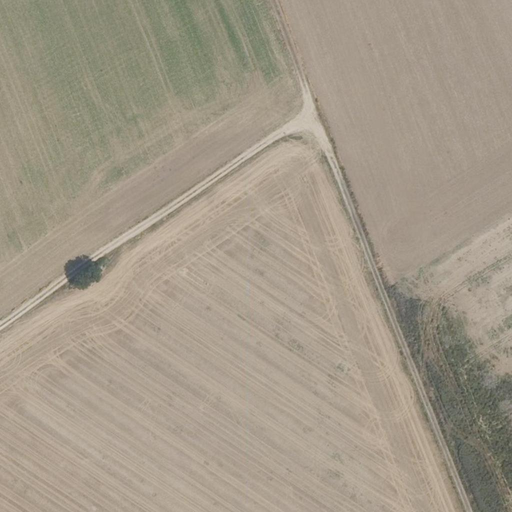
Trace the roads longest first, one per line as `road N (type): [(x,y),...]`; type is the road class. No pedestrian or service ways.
road 1 (track): [(0,327),(313,114),(469,511)]
road 2 (track): [(273,0),(313,114)]
